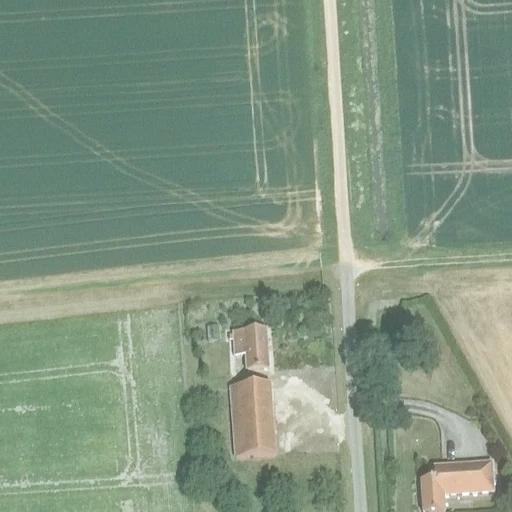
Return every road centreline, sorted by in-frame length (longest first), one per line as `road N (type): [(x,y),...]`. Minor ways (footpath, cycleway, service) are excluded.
road 1 (unclassified): [(360,511),(328,0)]
road 2 (track): [(0,300),(345,268)]
